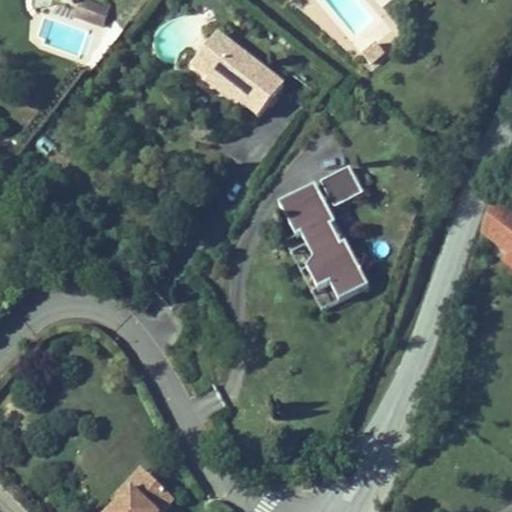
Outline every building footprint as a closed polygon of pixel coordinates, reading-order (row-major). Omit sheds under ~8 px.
[(282,85),(217,39),(193,72),(206,81),(202,86),(232,107),(236,103),(258,119),(282,85)] [(351,176),(322,191),(335,218),(364,203),(351,176)] [(312,267),(306,277),(317,299),(329,293),(338,311),(367,296),(345,251),(340,253),(331,235),(335,233),(316,194),(279,212),(296,246),(300,243),(312,267)] [(492,208),(480,245),(508,265),(503,271),(511,277),(511,221),(501,214),(492,208)] [(320,320),(338,311),(329,293),(317,299),(306,277),(312,267),(300,243),(296,246),(285,251),(320,320)] [(200,417),(224,406),(215,386),(191,397),(200,417)] [(111,497),(115,501),(104,511),(163,511),(175,500),(139,467),(111,497)]
